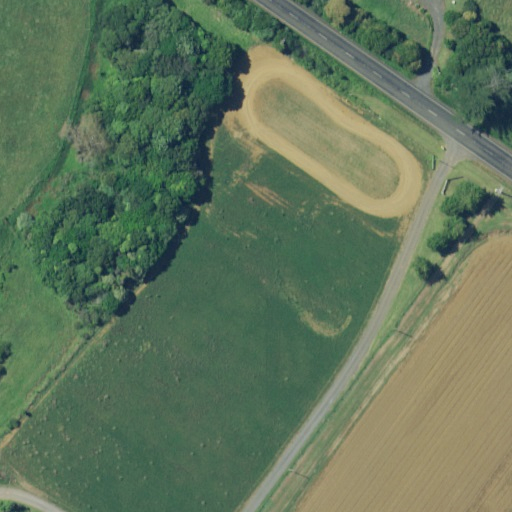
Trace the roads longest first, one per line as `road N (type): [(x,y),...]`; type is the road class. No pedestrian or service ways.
road 1 (unknown): [(245,511),(375,314),(456,131)]
road 2 (unclassified): [(268,0),(511,170)]
